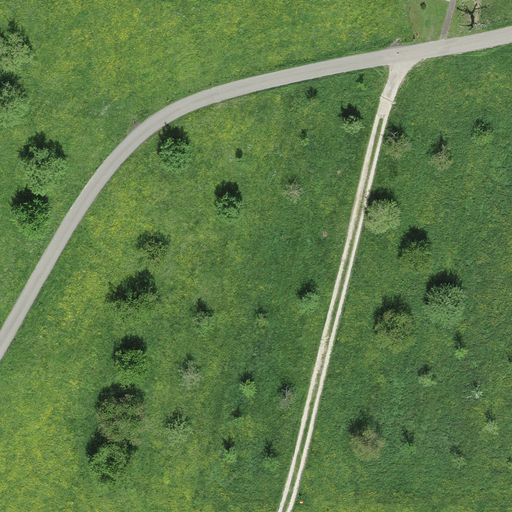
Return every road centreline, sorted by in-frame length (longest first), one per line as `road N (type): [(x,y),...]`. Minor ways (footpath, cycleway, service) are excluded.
road 1 (unclassified): [(0,347),(59,239),(120,152),(163,119),(222,93),(511,36)]
road 2 (track): [(411,57),(386,98),(284,511)]
